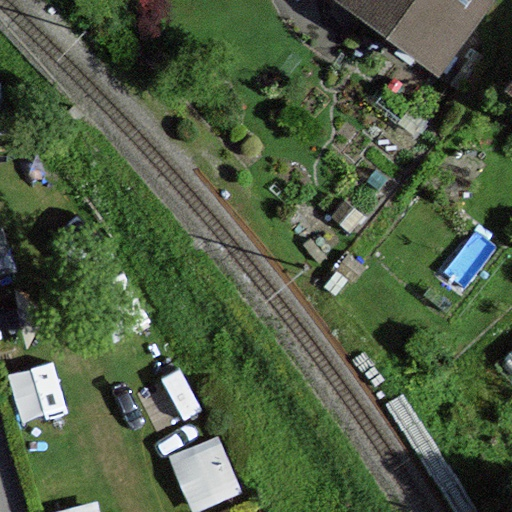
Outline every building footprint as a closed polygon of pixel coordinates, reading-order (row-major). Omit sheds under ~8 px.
[(476,0),(370,0),(363,10),(437,65),(482,4),(476,0)] [(0,82),(0,134),(16,133),(11,81),(0,82)] [(196,371),(154,386),(169,426),(211,411),(196,371)] [(203,510),(255,488),(231,432),(179,455),(203,510)] [(59,511),(110,511),(107,498),(59,510),(59,511)]
